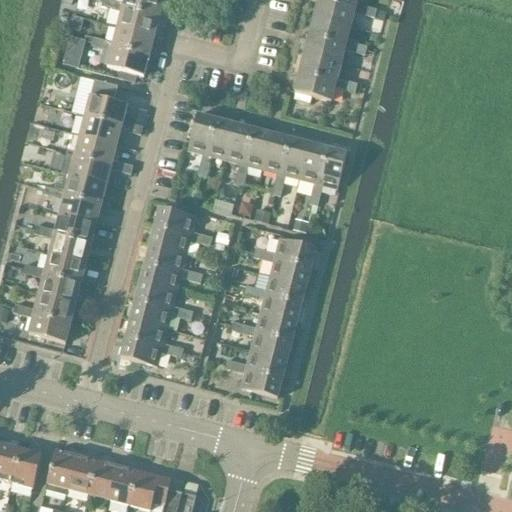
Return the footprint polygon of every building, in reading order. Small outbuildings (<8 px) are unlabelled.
[(114,3),(111,12),(121,14),(122,10),(159,20),(164,0),(125,0),(124,6),(114,3)] [(318,0),(318,2),(355,11),(356,7),(357,0),(318,0)] [(378,0),(376,9),(400,15),(403,4),(388,0),(378,0)] [(101,9),(111,12),(114,3),(103,1),(101,9)] [(318,2),(314,19),(350,29),(354,15),(374,21),(376,12),(356,7),(355,11),(318,2)] [(122,10),(121,14),(117,30),(154,39),(159,20),(122,10)] [(314,19),(309,39),(345,48),(347,44),(350,29),(314,19)] [(74,21),(72,32),(82,35),(85,24),(74,21)] [(103,43),(101,51),(111,54),(112,50),(149,59),(154,39),(117,30),(113,45),(103,43)] [(309,39),(304,57),(341,67),(344,53),(365,58),(367,49),(347,44),(345,48),(309,39)] [(91,49),(101,51),(103,43),(93,40),(91,49)] [(144,79),(149,59),(112,50),(111,54),(107,70),(144,79)] [(62,66),(72,69),(75,56),(66,53),(62,66)] [(304,57),(299,76),(336,86),(337,81),(341,67),(304,57)] [(335,90),(355,95),(357,87),(337,81),(336,86),(299,76),(294,95),(331,105),(335,90)] [(90,99),(85,119),(122,129),(123,124),(127,108),(90,99)] [(206,180),(211,160),(207,159),(216,122),(197,117),(187,154),(202,158),(197,178),(206,180)] [(80,139),(116,148),(120,133),(130,135),(141,138),(143,129),(133,127),(123,124),(122,129),(85,119),(80,139)] [(207,159),(211,160),(225,164),(235,127),(216,122),(207,159)] [(243,190),(248,169),(244,168),(253,132),(235,127),(225,164),(239,167),(234,187),(243,190)] [(244,168),(248,169),(262,173),(272,137),(253,132),(244,168)] [(280,199),(285,179),(281,178),(290,141),(272,137),(262,173),(276,177),(271,197),(280,199)] [(80,139),(76,154),(75,158),(111,168),(112,163),(117,148),(116,148),(80,139)] [(281,178),(285,179),(300,183),(309,147),(290,141),(281,178)] [(309,147),(300,183),(314,187),(308,207),(317,209),(322,189),(318,188),(327,151),(309,147)] [(318,188),(322,189),(337,193),(347,156),(327,151),(318,188)] [(64,198),(101,207),(110,172),(120,175),(130,177),(133,169),(112,163),(111,168),(75,158),(66,194),(56,191),(53,200),(63,202),(64,198)] [(43,197),(53,200),(56,191),(45,188),(43,197)] [(218,195),(215,210),(224,213),(228,198),(226,197),(220,196),(218,195)] [(63,202),(59,218),(96,227),(101,207),(64,198),(63,202)] [(238,216),(239,217),(250,219),(253,207),(247,206),(241,209),(239,210),(238,216)] [(159,211),(154,230),(191,239),(192,235),(196,220),(159,211)] [(256,211),(253,223),(260,225),(268,227),(271,215),(263,213),(256,211)] [(45,231),(43,239),(53,242),(54,237),(91,247),(96,227),(59,218),(55,233),(45,231)] [(295,221),(292,233),(306,237),(308,225),(295,221)] [(33,236),(43,239),(45,231),(35,228),(33,236)] [(154,230),(149,248),(186,258),(190,244),(202,247),(204,238),(192,235),(191,239),(154,230)] [(53,242),(49,257),(86,267),(91,247),(54,237),(53,242)] [(204,238),(202,247),(210,249),(212,240),(204,238)] [(264,254),(261,262),(273,265),(274,261),(311,271),(316,251),(279,242),(275,257),(264,254)] [(149,248),(144,267),(181,276),(182,272),(186,258),(149,248)] [(253,260),(261,262),(264,254),(255,251),(253,260)] [(35,270),(33,279),(43,281),(44,277),(81,286),(86,267),(49,257),(45,273),(35,270)] [(274,261),(273,265),(269,280),(306,289),(311,271),(274,261)] [(23,276),(33,279),(35,270),(25,267),(23,276)] [(144,267),(140,285),(176,295),(180,281),(192,284),(194,275),(182,272),(181,276),(144,267)] [(194,275),(192,284),(200,286),(202,277),(194,275)] [(43,281),(39,297),(76,306),(81,286),(44,277),(43,281)] [(254,291),(252,299),(263,302),(265,298),(301,308),(306,289),(269,280),(266,294),(254,291)] [(140,285),(135,304),(172,314),(173,309),(176,295),(140,285)] [(243,297),(252,299),(254,291),(246,289),(243,297)] [(25,310),(22,318),(32,321),(34,317),(70,326),(76,306),(39,297),(35,312),(25,310)] [(224,297),(222,306),(236,309),(238,299),(224,297)] [(263,302),(260,317),(296,326),(301,308),(265,298),(263,302)] [(135,304),(130,322),(130,323),(167,332),(170,318),(182,321),(185,312),(173,309),(172,314),(135,304)] [(12,315),(22,318),(25,310),(15,307),(12,315)] [(9,312),(0,310),(0,324),(6,326),(9,312)] [(185,312),(182,321),(190,323),(193,315),(185,312)] [(65,346),(70,326),(34,317),(32,321),(33,321),(28,337),(65,346)] [(244,328),(242,337),(254,340),(255,336),(292,345),(296,326),(260,317),(256,331),(244,328)] [(130,323),(125,341),(162,351),(163,347),(167,332),(130,323)] [(234,334),(242,337),(244,328),(236,326),(234,334)] [(255,336),(254,340),(250,354),(287,363),(292,345),(255,336)] [(161,355),(172,358),(175,349),(163,347),(162,351),(125,341),(120,360),(157,370),(161,355)] [(175,349),(172,358),(181,360),(183,352),(175,349)] [(234,365),(232,374),(244,377),(246,372),(282,382),(287,363),(250,354),(247,368),(234,365)] [(224,372),(232,374),(234,365),(226,363),(224,372)] [(277,401),(282,382),(246,372),(244,377),(240,392),(277,401)] [(0,447),(0,448),(0,483),(12,486),(20,452),(0,447)] [(20,452),(12,486),(33,492),(42,458),(20,452)] [(47,487),(68,493),(76,459),(55,453),(47,487)] [(68,493),(88,498),(97,464),(76,459),(68,493)] [(88,498),(109,503),(118,469),(97,464),(88,498)] [(109,503),(129,509),(138,475),(118,469),(109,503)] [(138,475),(129,509),(142,511),(151,511),(153,505),(163,508),(162,511),(192,511),(196,500),(169,493),(171,483),(138,475)]
